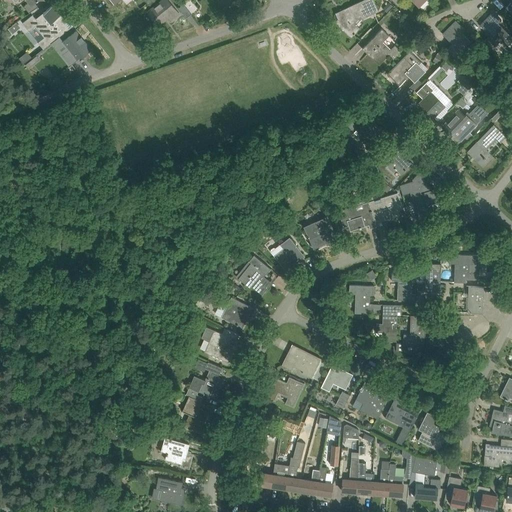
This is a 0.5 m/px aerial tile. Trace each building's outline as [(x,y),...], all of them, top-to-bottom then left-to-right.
[(14,0),(15,1),(17,0),(27,0),(29,2),(24,6),(30,13),(46,2),(44,0),(14,0)] [(172,21),(180,14),(168,0),(161,0),(147,12),(154,20),(153,20),(155,22),(156,22),(158,25),(169,16),(172,21)] [(363,18),(370,15),(379,11),(373,0),(362,0),(348,7),(349,9),(337,15),(336,12),(335,13),(338,19),(335,21),(351,37),(358,30),(351,23),(355,19),(355,17),(361,15),(363,18)] [(198,8),(192,1),(186,6),(192,13),(198,8)] [(393,6),(389,2),(383,8),(387,12),(393,6)] [(72,18),(66,10),(61,14),(54,4),(36,18),(32,14),(23,21),(29,30),(38,23),(48,35),(41,40),(47,47),(72,26),(68,21),(72,18)] [(493,11),(480,25),(490,35),(485,40),(493,48),(500,40),(505,45),(511,37),(511,35),(498,23),(501,19),(493,11)] [(400,23),(405,27),(411,21),(406,17),(400,23)] [(465,29),(463,27),(456,20),(443,34),(453,44),(447,49),(455,57),(471,41),(462,32),(465,29)] [(16,22),(9,28),(13,33),(20,27),(16,22)] [(411,29),(416,34),(417,35),(421,31),(415,25),(411,29)] [(382,28),(369,41),(362,48),(369,55),(371,53),(380,62),(378,64),(379,65),(389,55),(394,59),(401,51),(395,44),(391,49),(383,41),(389,35),(382,28)] [(409,41),(416,34),(411,29),(404,36),(409,41)] [(63,41),(70,49),(76,58),(77,58),(81,54),(82,56),(91,49),(76,31),(63,41)] [(415,82),(426,71),(428,68),(410,51),(395,66),(388,73),(399,84),(408,75),(415,82)] [(444,55),(439,51),(437,54),(433,60),(440,64),(444,55)] [(24,65),(26,69),(40,59),(37,55),(24,65)] [(446,61),(441,66),(446,71),(451,65),(446,61)] [(502,66),(498,63),(495,62),(493,64),(494,68),(497,71),(500,71),(502,69),(502,66)] [(424,84),(416,92),(423,99),(419,103),(423,108),(433,118),(445,106),(451,100),(443,92),(437,97),(434,94),(440,88),(437,86),(430,79),(426,82),(424,84)] [(448,111),(440,119),(444,123),(441,126),(448,132),(450,130),(454,134),(453,136),(454,139),(456,140),(458,141),(460,140),(461,141),(465,137),(469,140),(473,136),(469,132),(472,129),(477,124),(482,118),(474,110),(471,114),(469,113),(468,112),(466,114),(465,115),(458,109),(462,106),(460,104),(458,104),(456,103),(448,111)] [(357,129),(354,132),(359,137),(369,146),(374,141),(381,134),(366,120),(359,127),(357,129)] [(507,137),(494,124),(467,151),(483,167),(493,156),(485,148),(496,138),(501,143),(507,137)] [(349,136),(343,130),(329,145),(335,151),(349,136)] [(394,172),(397,169),(402,174),(413,163),(398,149),(400,147),(394,141),(378,157),(394,172)] [(376,148),(372,144),(367,150),(370,154),(376,148)] [(413,181),(400,185),(403,194),(410,192),(412,196),(414,204),(417,213),(433,208),(432,203),(439,201),(436,194),(438,194),(437,192),(436,192),(435,189),(434,189),(431,190),(426,185),(428,183),(432,179),(427,174),(423,169),(412,180),(413,181)] [(385,181),(381,186),(387,192),(391,187),(385,181)] [(398,192),(381,198),(368,202),(376,226),(382,224),(381,221),(388,219),(389,220),(391,219),(390,218),(399,215),(398,210),(403,208),(400,199),(398,192)] [(376,226),(368,202),(367,199),(355,203),(356,206),(339,211),(341,218),(344,227),(349,226),(350,230),(360,228),(360,229),(362,228),(362,227),(369,225),(370,228),(376,226)] [(278,207),(276,208),(273,210),(274,211),(279,220),(284,217),(278,207)] [(327,216),(316,221),(304,227),(306,232),(310,240),(311,240),(314,247),(330,240),(331,242),(338,239),(334,229),(327,216)] [(290,237),(280,244),(276,248),(273,247),(271,249),(271,251),(280,263),(281,262),(286,270),(293,264),(294,265),(297,263),(296,262),(304,256),(298,249),(299,248),(293,240),(290,237)] [(498,245),(500,246),(505,249),(509,244),(502,239),(498,245)] [(479,279),(479,272),(479,255),(449,254),(449,263),(455,263),(455,282),(467,282),(467,279),(479,279)] [(271,268),(263,261),(254,255),(248,263),(250,264),(239,278),(242,281),(250,287),(251,286),(262,294),(271,282),(264,276),(271,268)] [(441,284),(441,282),(441,263),(420,263),(420,272),(426,272),(426,291),(444,291),(444,285),(441,284)] [(412,293),(412,290),(413,272),(392,271),(392,280),(398,281),(397,300),(415,300),(416,293),(412,293)] [(370,304),(370,295),(374,295),(375,286),(350,285),(349,294),(356,294),(355,313),(370,313),(370,304)] [(469,286),(468,312),(483,312),(484,286),(469,286)] [(199,296),(190,291),(186,300),(194,305),(199,296)] [(232,296),(225,309),(221,317),(234,323),(243,328),(249,315),(252,317),(256,309),(247,304),(232,296)] [(370,304),(370,313),(376,313),(377,309),(380,309),(380,304),(370,304)] [(376,332),(386,332),(397,333),(398,312),(401,312),(401,305),(383,304),(383,323),(376,323),(376,332)] [(404,334),(404,343),(414,343),(425,343),(425,322),(429,322),(429,316),(411,315),(410,334),(404,334)] [(451,345),(452,320),(439,319),(438,345),(451,345)] [(239,334),(230,330),(224,328),(222,333),(206,326),(201,337),(209,341),(204,352),(230,363),(237,347),(226,342),(228,337),(236,340),(239,334)] [(397,333),(386,332),(386,341),(397,341),(397,333)] [(153,338),(147,342),(152,348),(157,343),(153,338)] [(414,343),(404,343),(397,342),(396,350),(413,351),(414,343)] [(282,365),(291,369),(292,370),(295,365),(304,369),(302,373),(312,378),(317,367),(321,358),(298,346),(294,354),(288,352),(282,365)] [(205,380),(194,375),(189,387),(215,398),(224,378),(219,376),(223,368),(208,361),(205,368),(209,370),(205,380)] [(346,389),(349,383),(353,374),(333,364),(328,373),(321,387),(329,391),(334,383),(346,389)] [(268,398),(276,401),(279,393),(288,397),(285,403),(294,407),(304,383),(289,376),(287,382),(276,377),(268,398)] [(500,396),(509,400),(510,397),(511,397),(511,380),(509,378),(500,396)] [(365,380),(362,386),(356,399),(363,403),(360,409),(377,418),(390,392),(365,380)] [(158,385),(154,393),(164,397),(167,389),(158,385)] [(342,391),(335,404),(343,408),(350,395),(342,391)] [(184,426),(192,430),(200,433),(209,412),(199,407),(202,401),(189,395),(182,411),(189,414),(184,426)] [(396,395),(392,404),(388,411),(396,415),(393,421),(411,430),(417,416),(411,413),(415,405),(396,395)] [(132,403),(125,400),(122,409),(129,411),(132,403)] [(266,410),(272,413),(275,406),(269,403),(267,409),(266,410)] [(511,435),(511,407),(505,405),(503,411),(494,409),(490,422),(494,423),(493,425),(492,432),(502,433),(511,435)] [(316,411),(310,409),(308,415),(314,418),(316,411)] [(416,428),(423,431),(418,440),(430,445),(438,450),(443,440),(435,436),(444,419),(427,411),(421,424),(418,423),(416,428)] [(327,427),(328,418),(320,417),(318,426),(327,427)] [(341,429),(341,427),(340,427),(341,421),(330,419),(329,425),(328,427),(341,429)] [(344,425),(343,437),(359,438),(359,430),(347,424),(344,425)] [(404,444),(406,439),(398,435),(396,441),(404,444)] [(189,444),(171,439),(165,437),(161,451),(167,453),(165,459),(181,463),(180,466),(189,469),(193,454),(187,452),(189,444)] [(499,462),(511,463),(511,462),(511,439),(501,439),(501,445),(487,444),(486,455),(485,455),(484,464),(494,465),(498,465),(499,462)] [(286,488),(301,491),(303,479),(295,478),(298,466),(297,466),(298,459),(301,459),(305,443),(297,441),(293,457),(291,456),(290,465),(289,471),(288,477),(286,488)] [(332,444),(330,465),(338,465),(340,445),(332,444)] [(406,466),(413,468),(416,456),(403,449),(402,455),(407,458),(407,466),(406,466)] [(437,460),(416,456),(413,468),(412,471),(417,472),(416,473),(416,482),(415,487),(415,497),(437,498),(438,488),(440,488),(441,479),(431,479),(430,487),(423,486),(423,483),(425,474),(433,476),(434,475),(437,460)] [(342,491),(357,492),(358,480),(359,469),(359,458),(351,458),(349,479),(343,479),(342,491)] [(357,492),(372,493),(373,481),(365,480),(366,469),(364,469),(365,463),(359,462),(359,458),(359,469),(358,480),(357,492)] [(451,463),(442,461),(440,470),(440,471),(449,473),(451,463)] [(460,464),(452,462),(450,470),(458,472),(460,464)] [(403,484),(404,477),(404,476),(395,476),(396,464),(389,463),(389,469),(389,471),(387,494),(402,495),(403,484)] [(319,475),(318,482),(316,493),(331,495),(333,484),(325,482),(327,467),(320,466),(319,470),(319,475)] [(389,471),(389,469),(381,468),(380,482),(373,481),(372,493),(387,494),(389,471)] [(316,493),(318,482),(319,475),(319,470),(313,469),(311,481),(303,479),(301,491),(316,493)] [(271,474),(268,473),(258,472),(256,484),(270,486),(271,474)] [(288,477),(271,474),(270,486),(286,488),(288,477)] [(451,499),(450,503),(455,504),(454,506),(462,507),(462,508),(463,508),(463,506),(464,506),(465,501),(467,501),(468,495),(467,494),(468,489),(460,487),(462,478),(449,476),(445,497),(451,499)] [(181,492),(183,481),(158,477),(156,488),(160,489),(158,500),(182,504),(184,493),(181,492)] [(480,505),(479,509),(484,510),(483,511),(492,511),(493,511),(494,506),(496,507),(497,501),(496,500),(497,495),(489,493),(490,487),(478,485),(474,503),(480,505)]
